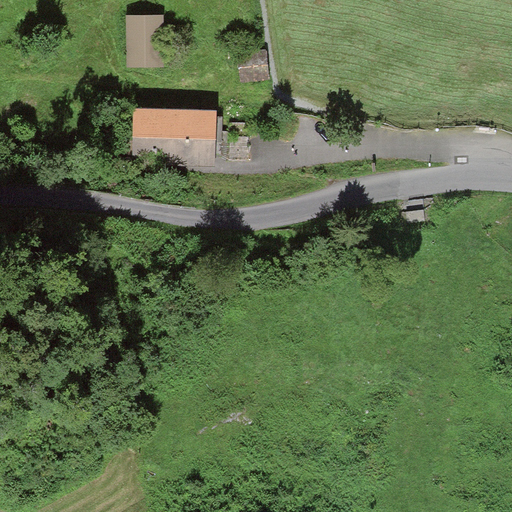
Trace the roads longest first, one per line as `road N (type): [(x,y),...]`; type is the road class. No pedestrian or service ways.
road 1 (unclassified): [(511,182),(400,183),(237,218),(176,220),(58,197),(0,196)]
road 2 (track): [(365,141),(365,122),(277,89),(265,0)]
